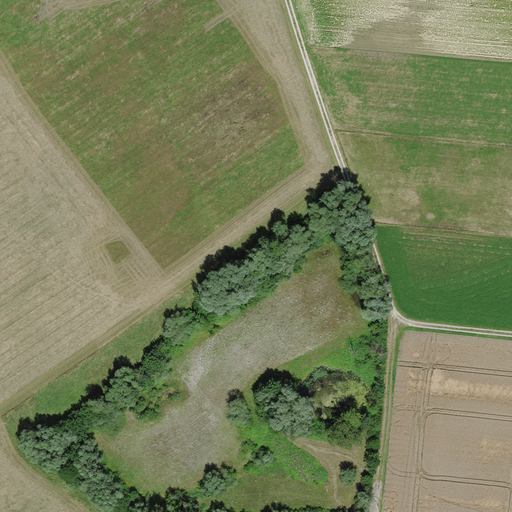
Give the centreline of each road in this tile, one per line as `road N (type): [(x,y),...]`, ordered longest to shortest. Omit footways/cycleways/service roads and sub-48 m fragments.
road 1 (track): [(286,0),(396,320),(511,335)]
road 2 (track): [(396,320),(375,511)]
